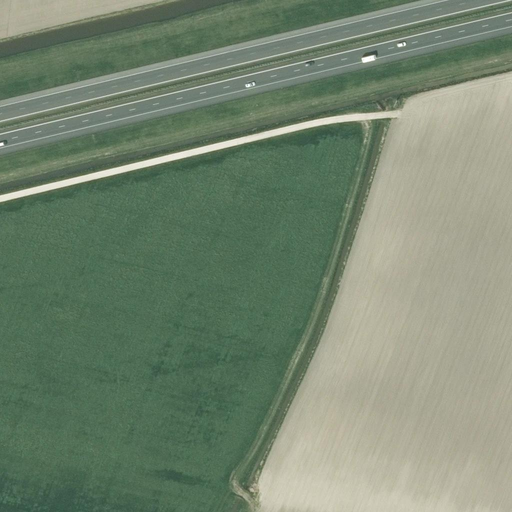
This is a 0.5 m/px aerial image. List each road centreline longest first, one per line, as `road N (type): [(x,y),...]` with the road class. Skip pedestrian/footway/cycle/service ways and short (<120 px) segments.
road 1 (motorway): [(0,142),(511,20)]
road 2 (motorway): [(484,0),(0,115)]
